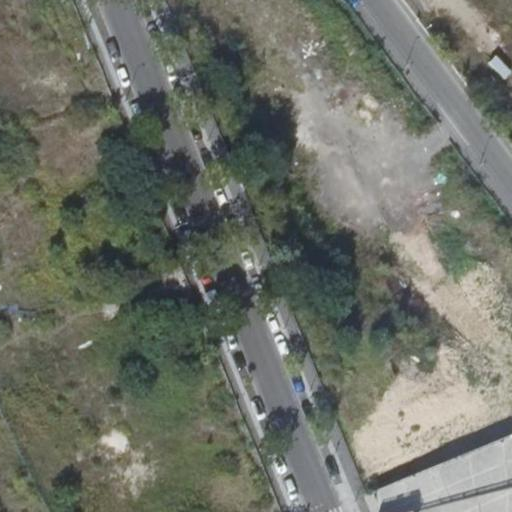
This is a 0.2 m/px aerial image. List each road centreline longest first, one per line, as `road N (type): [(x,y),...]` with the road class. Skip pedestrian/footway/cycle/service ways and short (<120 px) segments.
road 1 (residential): [(326,511),(114,0)]
road 2 (residential): [(378,0),(511,178)]
